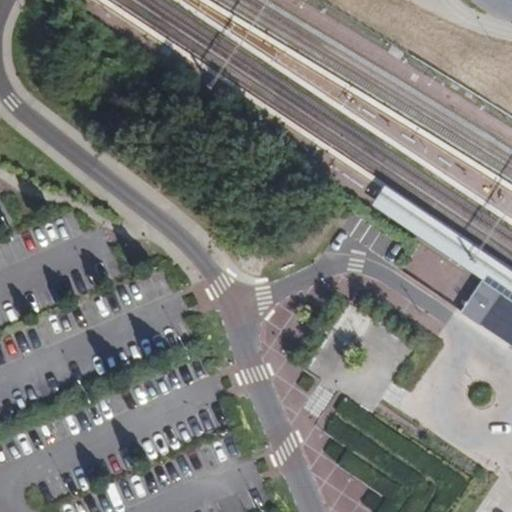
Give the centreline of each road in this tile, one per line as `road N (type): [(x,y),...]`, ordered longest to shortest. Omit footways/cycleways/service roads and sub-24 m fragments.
road 1 (unclassified): [(203,261),(228,301),(313,511)]
road 2 (unclassified): [(203,261),(21,116),(0,86)]
